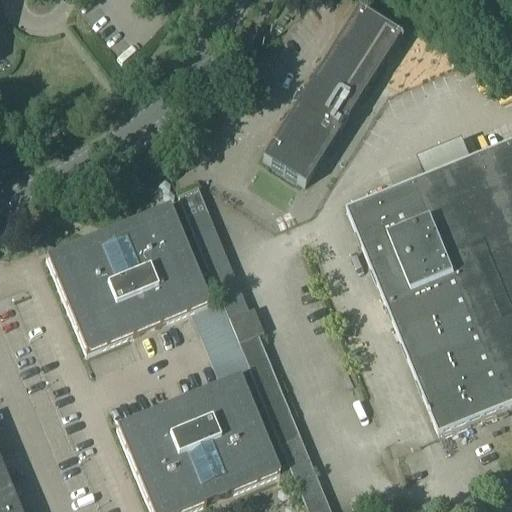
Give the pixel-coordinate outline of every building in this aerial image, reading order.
[(357,15),(262,165),(304,192),(400,42),(357,15)] [(349,218),(347,218),(352,231),(440,444),(511,414),(511,151),(370,209),(366,201),(345,210),(349,218)] [(178,202),(249,375),(250,379),(305,511),(327,511),(197,194),(178,202)] [(169,213),(93,244),(45,264),(86,361),(209,310),(169,213)] [(239,383),(170,411),(116,434),(147,511),(201,511),(279,480),(239,383)] [(0,511),(17,511),(0,470),(0,511)]
